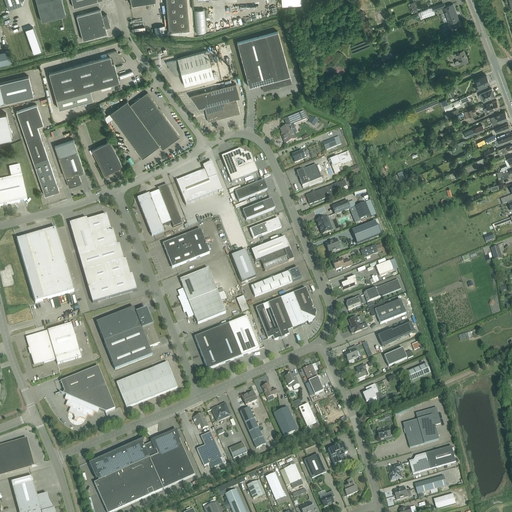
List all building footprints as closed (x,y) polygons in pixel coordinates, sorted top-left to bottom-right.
[(4,0),(8,10),(22,5),(20,1),(22,0),(4,0)] [(36,0),(42,21),(65,15),(61,0),(36,0)] [(166,0),(169,31),(189,30),(186,0),(166,0)] [(443,7),(449,24),(449,23),(450,24),(445,26),(447,31),(460,26),(458,21),(458,20),(459,20),(453,4),(446,7),(445,6),(446,6),(444,2),(432,6),(434,10),(443,7)] [(100,9),(76,16),(83,40),(107,33),(105,27),(110,26),(107,14),(102,15),(100,9)] [(205,9),(194,10),(195,32),(206,31),(205,9)] [(164,26),(154,27),(155,35),(165,34),(164,26)] [(33,27),(25,30),(33,53),(41,50),(33,27)] [(292,83),(278,31),(237,42),(249,87),(261,83),(263,91),(292,83)] [(452,50),(451,46),(441,49),(443,54),(452,50)] [(0,52),(0,65),(9,63),(9,61),(12,60),(9,50),(6,51),(0,52)] [(108,56),(49,73),(59,109),(89,100),(86,91),(119,82),(114,64),(124,61),(116,50),(107,53),(108,56)] [(214,78),(207,51),(206,50),(177,58),(177,59),(166,62),(166,63),(169,67),(170,66),(171,69),(170,69),(175,75),(181,73),(184,86),(214,78)] [(459,52),(453,54),(454,55),(454,56),(455,57),(456,58),(457,58),(458,58),(459,59),(456,60),(456,61),(455,61),(456,65),(460,64),(468,61),(466,57),(465,54),(464,50),(460,51),(459,51),(459,52)] [(393,57),(391,52),(381,56),(383,60),(393,57)] [(477,91),(486,88),(484,85),(490,82),(486,75),(476,80),(478,85),(475,86),(477,91)] [(0,103),(33,96),(29,76),(0,82),(0,103)] [(240,113),(236,99),(239,98),(236,83),(189,96),(199,109),(204,107),(208,121),(240,113)] [(486,90),(481,93),(479,94),(479,95),(481,100),(482,100),(483,100),(484,100),(495,95),(495,94),(494,91),(493,91),(492,88),(489,89),(488,89),(489,89),(487,90),(486,90)] [(147,92),(130,104),(127,100),(109,113),(142,158),(159,145),(162,149),(180,136),(162,112),(161,112),(158,109),(159,108),(147,92)] [(496,100),(486,104),(487,107),(484,108),(486,112),(489,111),(499,107),(496,100)] [(43,124),(37,104),(16,111),(45,195),(59,191),(37,126),(43,124)] [(471,109),(464,112),(466,118),(474,115),(471,109)] [(293,125),(306,119),(303,112),(284,120),(287,127),(280,130),(283,137),(283,138),(285,144),(295,140),(292,131),(295,130),(293,125)] [(496,115),(491,117),(493,125),(499,123),(505,120),(508,119),(505,112),(496,115)] [(6,113),(0,114),(0,140),(12,138),(6,113)] [(508,123),(499,126),(500,127),(495,128),(497,132),(501,131),(501,132),(510,128),(508,123)] [(464,132),(466,138),(477,134),(476,133),(484,130),(482,125),(464,132)] [(511,133),(498,139),(500,144),(511,139),(511,133)] [(325,151),(341,144),(338,136),(322,143),(325,151)] [(73,140),(55,146),(58,157),(68,186),(70,187),(81,184),(81,182),(81,180),(79,174),(84,172),(77,151),(73,140)] [(122,166),(110,141),(92,150),(104,175),(122,166)] [(511,144),(501,149),(498,150),(500,155),(503,154),(511,150),(511,144)] [(239,150),(221,157),(232,183),(258,173),(251,155),(250,155),(246,153),(245,154),(243,153),(244,152),(239,150)] [(301,151),(292,155),(293,159),(294,159),(295,162),(294,162),(295,163),(304,159),(304,158),(307,157),(305,152),(302,153),(301,151)] [(330,160),(329,160),(331,164),(330,165),(334,174),(335,175),(340,172),(338,167),(351,162),(352,162),(348,152),(334,158),(335,160),(333,161),(332,159),(330,160)] [(506,158),(504,155),(489,161),(491,165),(506,158)] [(507,165),(501,168),(502,171),(509,169),(511,167),(511,156),(508,158),(505,160),(507,165)] [(203,167),(204,171),(176,182),(176,181),(186,206),(186,205),(218,192),(218,193),(223,191),(211,162),(203,167)] [(321,179),(316,165),(303,171),(303,170),(296,173),(302,187),(308,184),(321,179)] [(27,200),(20,166),(9,168),(11,178),(0,180),(0,206),(4,206),(4,207),(7,206),(6,205),(27,200)] [(502,171),(497,173),(497,174),(499,180),(511,176),(511,179),(511,178),(511,167),(509,169),(502,171)] [(401,172),(397,175),(401,183),(405,181),(401,172)] [(309,205),(345,191),(343,188),(347,187),(344,181),(306,196),(309,205)] [(263,182),(235,193),(239,202),(267,191),(263,182)] [(182,224),(167,186),(157,190),(158,190),(173,228),(182,224)] [(511,188),(509,189),(511,195),(500,200),(502,205),(507,203),(511,200),(511,188)] [(149,195),(137,199),(151,237),(164,232),(149,195)] [(374,214),(379,212),(374,199),(370,201),(374,214)] [(270,200),(242,211),(246,221),(274,210),(274,209),(270,201),(270,200)] [(347,201),(332,207),(335,215),(350,209),(347,201)] [(365,203),(355,207),(360,220),(370,215),(365,203)] [(355,211),(351,213),(356,223),(361,221),(360,220),(355,207),(353,208),(355,211)] [(106,215),(87,221),(86,219),(69,224),(93,304),(137,291),(132,275),(130,276),(126,260),(124,261),(119,245),(117,246),(113,230),(111,231),(106,215)] [(331,231),(327,222),(329,221),(328,217),(325,218),(325,217),(316,221),(318,226),(319,225),(322,235),(331,231)] [(511,218),(496,224),(497,227),(511,221),(511,223),(511,218)] [(278,219),(249,230),(253,239),(281,228),(278,219)] [(375,222),(351,232),(357,245),(380,235),(375,222)] [(55,229),(17,240),(35,304),(74,292),(55,229)] [(172,268),(209,254),(200,230),(163,245),(172,268)] [(492,233),(484,237),(486,243),(495,239),(492,233)] [(285,238),(251,251),(255,262),(260,260),(265,272),(294,260),(285,238)] [(340,249),(338,244),(336,240),(325,244),(329,253),(338,250),(340,249)] [(375,246),(361,252),(363,259),(378,253),(378,252),(381,251),(380,247),(381,247),(380,244),(375,246)] [(495,261),(502,259),(499,247),(491,249),(495,261)] [(256,278),(245,251),(231,257),(242,283),(256,278)] [(349,260),(344,262),(343,259),(340,260),(332,263),(336,271),(342,268),(343,269),(351,266),(349,260)] [(393,271),(389,262),(376,267),(379,276),(393,271)] [(181,305),(217,291),(208,269),(180,280),(184,289),(178,292),(180,297),(179,298),(179,299),(182,305),(181,305)] [(255,297),(302,279),(298,269),(251,287),(255,297)] [(344,291),(355,286),(352,280),(355,279),(354,276),(346,279),(347,282),(341,285),(344,291)] [(401,289),(397,280),(363,294),(367,303),(401,289)] [(225,299),(230,297),(226,287),(221,289),(225,299)] [(306,289),(255,309),(268,339),(273,337),(274,341),(276,340),(278,339),(279,340),(280,340),(281,339),(282,339),(283,339),(283,338),(284,338),(284,337),(285,337),(289,335),(288,331),(305,324),(305,323),(307,322),(308,325),(312,324),(313,322),(313,321),(314,321),(314,320),(315,319),(315,318),(315,317),(315,316),(315,315),(316,313),(315,310),(313,311),(312,308),(313,308),(306,289)] [(226,313),(217,291),(181,305),(181,306),(182,305),(184,312),(185,312),(186,312),(188,318),(194,315),(196,319),(193,320),(194,323),(197,322),(198,324),(226,313)] [(361,306),(360,305),(360,304),(361,304),(361,302),(363,302),(360,296),(355,298),(354,298),(346,301),(347,305),(346,305),(348,310),(361,306)] [(374,311),(380,325),(406,314),(400,300),(374,311)] [(158,345),(157,337),(146,310),(136,314),(134,308),(96,323),(115,370),(152,356),(149,348),(158,345)] [(246,317),(194,338),(207,371),(259,350),(246,317)] [(359,324),(357,318),(349,321),(351,327),(349,328),(351,334),(354,333),(354,334),(362,331),(361,330),(367,328),(365,322),(359,324)] [(391,330),(377,337),(382,347),(415,333),(410,323),(392,331),(391,330)] [(47,331),(47,332),(27,337),(27,338),(30,349),(28,349),(30,355),(31,355),(35,365),(44,363),(56,360),(57,365),(81,358),(71,324),(47,331)] [(358,352),(355,346),(350,348),(352,352),(345,355),(348,362),(348,361),(349,364),(354,362),(353,359),(358,357),(356,353),(358,352)] [(407,359),(402,349),(384,357),(388,367),(407,359)] [(116,383),(126,408),(177,388),(167,363),(116,383)] [(426,364),(404,374),(408,383),(430,374),(426,364)] [(312,365),(303,369),(314,395),(324,391),(312,365)] [(357,373),(354,375),(356,381),(360,379),(360,380),(363,379),(362,378),(365,377),(362,370),(365,369),(366,369),(364,366),(356,369),(357,373)] [(106,413),(115,409),(98,367),(60,382),(64,391),(63,394),(60,393),(55,395),(60,394),(66,396),(65,399),(68,401),(66,406),(71,408),(69,413),(74,415),(75,417),(78,418),(80,417),(85,420),(87,415),(92,417),(94,412),(97,413),(99,410),(105,413),(107,417),(106,413)] [(288,376),(284,377),(288,385),(291,384),(293,387),(294,390),(300,388),(299,385),(295,375),(292,377),(291,374),(289,375),(288,375),(287,375),(288,376)] [(269,384),(262,387),(266,397),(272,395),(272,396),(274,395),(277,394),(275,389),(271,391),(269,384)] [(376,398),(374,395),(378,393),(375,385),(365,389),(367,392),(362,394),(366,403),(368,402),(370,406),(378,402),(376,398)] [(248,395),(242,397),(246,406),(257,401),(253,391),(248,394),(248,395)] [(299,400),(292,403),(295,410),(299,409),(299,408),(298,407),(302,406),(299,400)] [(231,416),(227,407),(225,404),(220,406),(217,408),(217,407),(212,410),(213,413),(217,422),(231,416)] [(299,408),(299,409),(307,427),(316,423),(308,405),(299,408)] [(249,408),(240,412),(256,449),(265,445),(249,408)] [(287,408),(273,414),(284,437),(297,431),(287,408)] [(208,427),(203,415),(200,417),(199,415),(193,418),(194,420),(193,420),(194,422),(195,422),(197,427),(201,425),(203,430),(208,427)] [(439,440),(435,426),(432,416),(403,424),(410,449),(439,440)] [(391,437),(390,436),(388,429),(381,431),(381,429),(379,428),(378,429),(377,430),(377,432),(379,440),(384,439),(391,437)] [(175,432),(161,438),(165,446),(156,450),(155,450),(152,443),(144,446),(141,441),(144,440),(143,440),(140,441),(136,443),(136,444),(133,445),(133,444),(128,446),(89,464),(96,480),(97,479),(98,482),(94,483),(106,511),(113,511),(163,490),(163,491),(163,490),(195,475),(175,432)] [(196,450),(204,467),(222,458),(211,432),(204,435),(205,438),(202,441),(205,446),(196,450)] [(0,446),(0,475),(38,466),(38,465),(34,466),(23,441),(16,442),(0,446)] [(229,450),(233,459),(247,453),(243,444),(229,450)] [(343,444),(327,451),(334,466),(344,462),(342,459),(343,459),(344,458),(344,457),(344,456),(344,455),(347,453),(343,444)] [(456,463),(452,447),(440,450),(440,451),(438,454),(434,452),(416,457),(414,461),(409,462),(413,475),(456,463)] [(318,455),(304,461),(312,479),(326,473),(318,455)] [(301,480),(295,465),(284,470),(290,485),(301,480)] [(402,478),(400,473),(400,471),(403,470),(402,465),(389,468),(390,472),(391,472),(392,475),(390,476),(391,481),(400,479),(402,478)] [(275,474),(265,478),(275,501),(285,497),(275,474)] [(37,497),(32,477),(11,483),(18,511),(54,511),(55,511),(54,509),(53,510),(52,506),(50,503),(49,502),(47,494),(37,497)] [(417,495),(432,490),(447,486),(444,477),(415,485),(417,495)] [(351,479),(347,481),(349,485),(348,485),(348,486),(344,488),(346,491),(346,492),(345,492),(347,497),(357,492),(355,488),(354,488),(353,485),(354,484),(351,479)] [(260,480),(247,485),(254,502),(266,497),(260,480)] [(410,490),(406,491),(405,488),(394,491),(395,494),(394,494),(393,495),(394,497),(395,497),(396,497),(396,500),(408,497),(411,496),(410,490)] [(245,511),(236,490),(225,495),(229,504),(231,508),(232,511),(245,511)] [(324,507),(334,503),(332,499),(335,497),(332,492),(320,497),(324,507)] [(456,504),(453,495),(434,500),(437,510),(456,504)] [(217,502),(203,508),(205,511),(221,511),(219,506),(217,502)] [(310,503),(300,507),(301,511),(312,511),(314,511),(310,503)]
